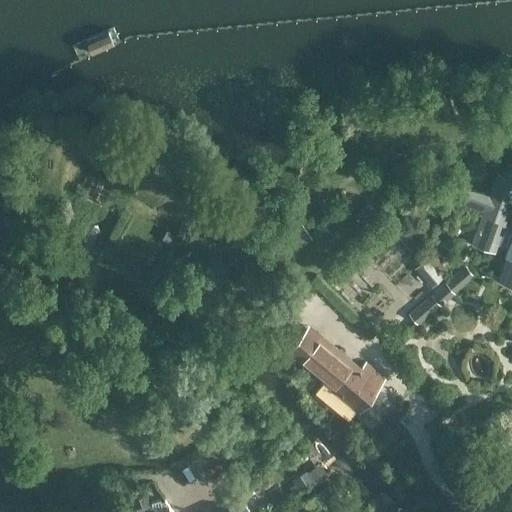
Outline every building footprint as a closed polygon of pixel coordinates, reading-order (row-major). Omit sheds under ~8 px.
[(497,244),(504,224),(511,200),(511,177),(497,172),(489,194),(463,185),(457,200),(483,210),(472,243),(494,251),(497,244)] [(511,282),(511,227),(504,224),(497,244),(507,247),(499,270),(511,274),(511,281),(511,282)] [(432,285),(444,275),(427,257),(416,268),(432,285)] [(283,282),(247,260),(237,278),(272,300),(283,282)] [(409,314),(416,323),(473,275),(465,266),(409,314)] [(363,363),(359,368),(309,326),(289,350),(359,410),(384,380),(363,363)] [(310,456),(299,462),(312,481),(322,474),(319,470),(321,469),(310,456)] [(172,511),(168,506),(154,486),(148,488),(157,502),(151,504),(153,511),(172,511)] [(319,503),(313,494),(303,502),(309,510),(319,503)] [(153,511),(151,504),(149,504),(146,495),(137,497),(140,507),(127,511),(153,511)] [(250,511),(244,501),(227,511),(250,511)]
